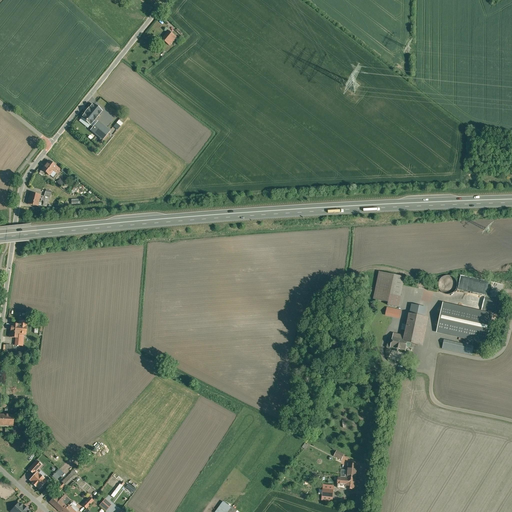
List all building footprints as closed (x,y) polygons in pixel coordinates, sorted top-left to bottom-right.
[(185,36),(178,29),(176,31),(184,38),(185,36)] [(176,37),(169,31),(162,39),(170,45),(176,37)] [(93,105),(82,118),(90,125),(101,112),(93,105)] [(121,118),(117,123),(122,126),(125,121),(121,118)] [(109,132),(98,123),(91,130),(102,140),(109,132)] [(60,169),(48,160),(42,169),(49,175),(53,171),(57,174),(60,169)] [(44,196),(31,193),(28,204),(42,208),(45,197),(44,196)] [(405,280),(380,274),(374,300),(389,304),(388,308),(398,310),(405,280)] [(450,276),(448,276),(447,276),(445,276),(444,276),(443,277),(442,277),(441,278),(440,279),(440,280),(439,281),(438,282),(438,283),(438,284),(438,285),(438,286),(438,287),(438,288),(438,289),(439,289),(439,291),(440,292),(441,293),(442,293),(443,294),(444,294),(445,294),(446,295),(448,295),(449,295),(450,294),(451,294),(452,293),(453,293),(454,292),(455,291),(456,290),(456,289),(456,288),(457,287),(457,285),(457,284),(456,283),(456,282),(456,281),(455,280),(454,279),(453,278),(452,277),(451,276),(450,276)] [(431,298),(432,293),(423,291),(421,300),(430,302),(431,298)] [(493,314),(443,304),(437,333),(487,343),(493,314)] [(426,308),(412,305),(410,314),(425,317),(426,308)] [(398,310),(388,308),(387,315),(399,318),(401,311),(398,310)] [(425,317),(410,314),(405,337),(404,339),(407,343),(412,344),(419,345),(425,317)] [(19,325),(11,324),(10,337),(19,338),(19,334),(26,334),(26,326),(27,322),(20,321),(19,325)] [(405,337),(401,336),(400,338),(393,337),(393,339),(389,339),(387,348),(391,349),(391,347),(396,348),(401,349),(405,350),(406,347),(411,348),(412,344),(407,343),(404,339),(405,337)] [(474,346),(444,340),(443,348),(472,355),(474,346)] [(14,415),(0,414),(0,425),(13,426),(14,415)] [(344,454),(337,451),(334,457),(341,460),(344,454)] [(33,474),(35,471),(41,465),(37,461),(29,470),(33,474)] [(357,465),(348,464),(347,471),(346,471),(345,478),(347,478),(356,479),(357,472),(358,472),(358,470),(357,469),(357,465)] [(35,475),(30,480),(33,483),(32,484),(35,487),(36,486),(39,489),(46,481),(35,471),(33,474),(35,475)] [(356,479),(347,478),(347,479),(338,478),(338,484),(346,485),(346,489),(355,490),(356,479)] [(64,480),(54,490),(57,494),(65,486),(62,482),(64,480)] [(112,496),(115,498),(123,485),(120,483),(112,496)] [(333,490),(323,489),(322,497),(332,498),(333,490)] [(63,493),(57,498),(55,496),(50,502),(60,511),(61,511),(66,506),(68,503),(64,499),(67,497),(63,493)] [(90,497),(83,505),(87,508),(94,501),(90,497)] [(235,511),(236,511),(223,501),(215,511),(235,511)] [(28,511),(19,503),(11,511),(28,511)] [(69,506),(68,505),(66,506),(61,511),(75,511),(73,509),(75,506),(72,503),(69,506)]
